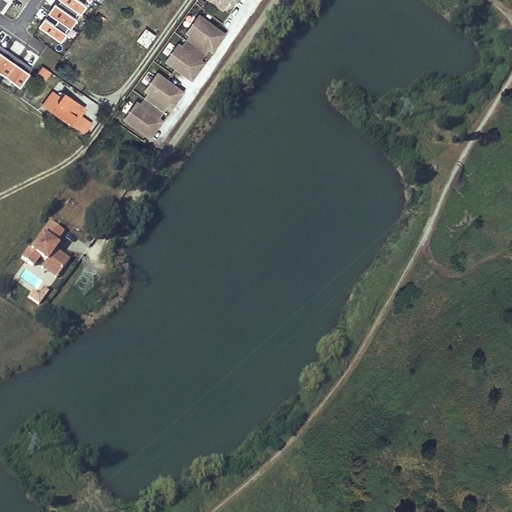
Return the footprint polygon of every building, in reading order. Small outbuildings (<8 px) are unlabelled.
[(61,0),(43,29),(64,42),(90,0),(61,0)] [(206,0),(226,12),(233,0),(206,0)] [(226,35),(200,16),(167,61),(193,81),(205,64),(202,62),(211,50),(214,52),(226,35)] [(137,41),(148,48),(157,35),(146,28),(137,41)] [(0,72),(19,86),(33,66),(0,44),(0,72)] [(184,93),(158,74),(124,119),(151,139),(163,122),(160,119),(169,108),(172,110),(184,93)] [(52,93),(44,105),(74,126),(85,109),(64,95),(61,100),(52,93)] [(91,120),(85,116),(74,132),(80,136),(91,120)] [(74,175),(86,183),(88,179),(98,185),(103,177),(81,163),(74,175)] [(37,268),(57,280),(70,259),(54,250),(65,232),(47,221),(23,261),(36,269),(37,268)]
